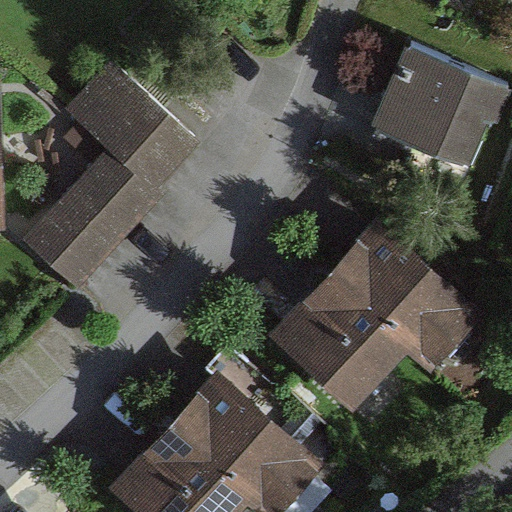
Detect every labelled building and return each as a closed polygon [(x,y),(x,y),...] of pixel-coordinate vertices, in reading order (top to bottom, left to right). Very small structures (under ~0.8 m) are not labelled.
[(511,83),(410,44),(379,124),(480,163),(511,83)] [(203,136),(116,61),(80,103),(123,139),(30,247),(75,285),(203,136)] [(378,217),(334,264),(406,330),(429,352),(473,305),(378,217)] [(355,385),(406,330),(334,264),(283,319),(355,385)] [(219,352),(173,400),(258,482),(278,502),(324,455),(219,352)] [(157,511),(228,511),(258,482),(173,400),(109,465),(157,511)]
